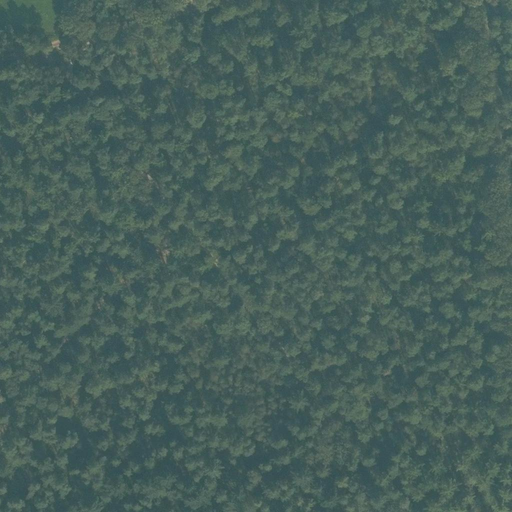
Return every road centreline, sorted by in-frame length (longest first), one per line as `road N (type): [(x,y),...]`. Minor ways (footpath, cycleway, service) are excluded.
road 1 (track): [(0,455),(9,406),(191,225),(369,0)]
road 2 (track): [(333,416),(49,52)]
road 3 (track): [(511,403),(494,194),(465,0)]
road 4 (track): [(225,0),(61,55),(0,60)]
road 5 (track): [(333,416),(203,511)]
